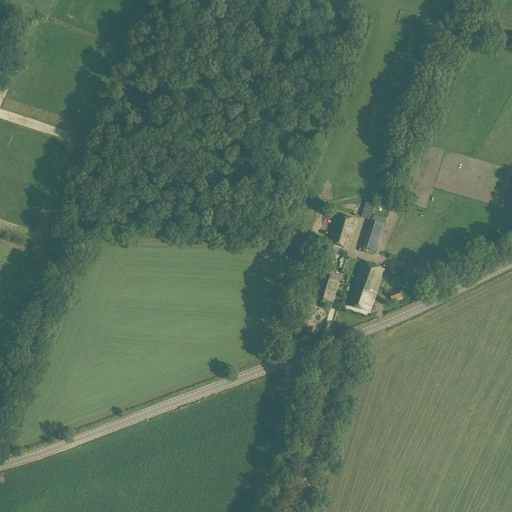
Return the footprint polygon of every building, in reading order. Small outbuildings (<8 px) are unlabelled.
[(348,249),(356,223),(357,220),(337,215),(329,244),(348,249)] [(376,251),(385,225),(371,220),(363,247),(376,251)] [(370,312),(384,270),(380,268),(381,267),(361,261),(347,305),(370,312)] [(325,304),(332,302),(338,281),(334,276),(329,275),(322,277),(316,297),(321,302),(325,304)] [(392,302),(403,298),(400,290),(389,294),(392,302)]
